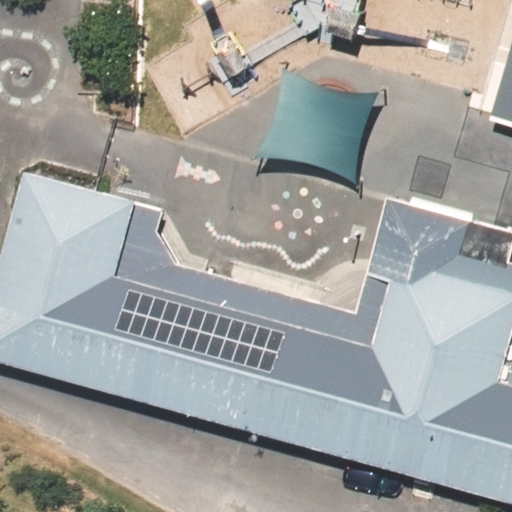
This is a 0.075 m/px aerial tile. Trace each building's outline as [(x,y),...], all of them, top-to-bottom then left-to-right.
[(313,71),(290,62),(287,86),(283,110),(274,131),(262,153),(287,154),(312,160),(337,169),(361,181),(363,155),(369,131),(377,108),(391,86),(363,84),(338,79),(313,71)] [(511,63),(485,163),(511,170),(511,63)] [(0,296),(0,355),(511,495),(511,378),(507,378),(511,360),(511,286),(442,267),(421,279),(398,273),(379,341),(125,271),(145,196),(36,165),(0,296)] [(171,203),(145,196),(125,271),(379,341),(398,273),(373,267),(362,309),(182,260),(163,228),(171,203)] [(511,231),(393,199),(373,267),(398,273),(421,279),(442,267),(511,286),(511,231)]
